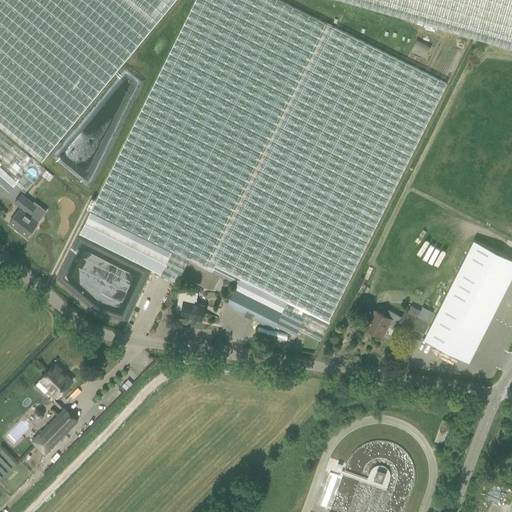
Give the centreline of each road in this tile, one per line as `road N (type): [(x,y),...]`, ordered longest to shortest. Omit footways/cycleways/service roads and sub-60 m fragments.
road 1 (unclassified): [(494,395),(112,337),(70,316),(0,253)]
road 2 (unclassified): [(452,511),(494,395)]
